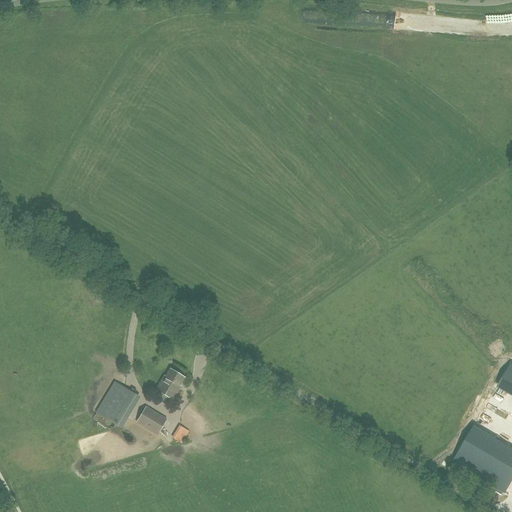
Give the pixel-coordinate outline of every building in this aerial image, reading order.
[(178,389),(184,379),(170,370),(164,381),(163,380),(156,391),(172,401),(179,390),(178,389)] [(125,391),(105,422),(120,432),(140,400),(125,391)] [(157,436),(166,420),(146,408),(136,423),(157,436)] [(181,444),(188,432),(180,428),(173,440),(181,444)] [(511,452),(473,429),(453,462),(505,493),(511,480),(511,452)]
